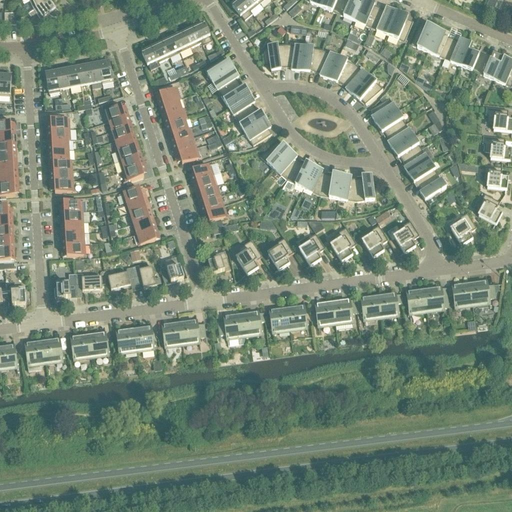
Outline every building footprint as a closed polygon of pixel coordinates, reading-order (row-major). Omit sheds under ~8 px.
[(27,0),(23,2),(24,6),(30,3),(34,12),(50,3),(48,0),(27,0)] [(252,17),(239,0),(231,7),(245,23),(252,17)] [(254,0),(238,0),(239,0),(252,17),(253,16),(250,14),(259,6),(254,0)] [(304,0),(304,2),(321,9),(324,0),(304,0)] [(324,0),(321,9),(337,16),(344,0),(324,0)] [(344,0),(337,16),(354,23),(364,0),(362,0),(344,0)] [(364,0),(354,23),(371,30),(379,10),(374,8),(375,5),(364,0)] [(488,0),(489,0),(483,13),(495,19),(504,0),(488,0)] [(34,12),(28,15),(31,18),(36,15),(41,23),(49,16),(50,17),(51,18),(52,19),(54,19),(55,19),(56,19),(58,19),(59,19),(60,18),(61,17),(62,18),(62,17),(55,10),(50,3),(34,12)] [(293,10),(288,14),(293,19),(297,15),(293,10)] [(379,10),(371,30),(387,37),(397,14),(386,10),(385,12),(379,10)] [(397,14),(387,37),(404,45),(413,24),(407,22),(408,19),(397,14)] [(203,25),(194,29),(203,48),(212,44),(203,25)] [(411,47),(428,55),(437,32),(426,27),(425,29),(419,27),(411,47)] [(291,28),(291,29),(290,36),(298,37),(299,29),(291,28)] [(194,29),(183,34),(191,50),(201,45),(203,48),(194,29)] [(281,29),(277,33),(282,38),(286,34),(281,29)] [(253,31),(247,35),(249,40),(255,36),(253,31)] [(437,32),(428,55),(444,62),(453,41),(447,39),(448,36),(437,32)] [(183,34),(172,39),(180,55),(191,50),(183,34)] [(172,39),(161,44),(169,60),(180,55),(172,39)] [(453,41),(444,62),(461,69),(471,46),(460,41),(459,44),(453,41)] [(359,47),(348,42),(345,48),(357,53),(359,47)] [(161,44),(150,49),(160,69),(160,68),(158,65),(169,60),(161,44)] [(471,46),(461,69),(477,76),(486,55),(481,53),(482,50),(471,46)] [(280,70),(286,70),(286,47),(267,49),(271,74),(280,73),(280,70)] [(286,47),(286,70),(291,70),(291,73),(300,74),(304,49),(286,47)] [(160,69),(150,49),(141,54),(151,73),(160,69)] [(304,49),(300,74),(309,75),(310,73),(315,74),(322,52),(304,49)] [(218,60),(224,56),(221,51),(215,55),(218,60)] [(322,52),(315,74),(321,76),(319,78),(328,82),(338,59),(322,52)] [(368,52),(365,58),(369,60),(371,61),(374,56),(372,55),(368,52)] [(486,55),(477,76),(494,83),(504,60),(493,55),(491,57),(486,55)] [(338,59),(328,82),(336,86),(338,84),(342,87),(355,67),(338,59)] [(204,72),(213,85),(234,71),(229,63),(226,65),(223,60),(204,72)] [(511,63),(504,60),(494,83),(511,90),(511,87),(511,63)] [(109,63),(98,65),(102,86),(113,84),(109,63)] [(98,65),(88,67),(91,86),(101,84),(102,86),(98,65)] [(88,67),(77,69),(81,88),(91,86),(88,67)] [(355,67),(342,87),(347,90),(345,92),(352,98),(369,79),(355,67)] [(77,69),(66,71),(70,90),(81,88),(77,69)] [(66,71),(56,73),(60,94),(60,92),(70,90),(66,71)] [(234,71),(213,85),(221,97),(239,85),(236,81),(239,79),(234,71)] [(60,94),(56,73),(45,75),(49,96),(60,94)] [(0,77),(0,78),(0,98),(10,99),(11,77),(0,77)] [(369,79),(352,98),(359,104),(361,102),(365,106),(383,91),(369,79)] [(155,98),(159,108),(181,101),(177,91),(181,90),(179,84),(160,90),(162,95),(155,98)] [(239,85),(221,97),(229,110),(250,97),(245,89),(242,90),(239,85)] [(441,95),(439,101),(445,104),(447,98),(441,95)] [(250,97),(229,110),(237,123),(255,111),(252,106),(255,104),(250,97)] [(181,101),(159,108),(162,118),(184,111),(181,111),(179,102),(181,102),(181,101)] [(371,119),(376,127),(397,114),(389,101),(370,113),(373,118),(371,119)] [(102,108),(104,114),(103,114),(107,125),(128,118),(125,107),(115,111),(113,105),(102,108)] [(508,113),(491,111),(486,110),(485,117),(487,118),(487,125),(494,126),(493,133),(511,136),(511,134),(511,124),(507,124),(508,119),(507,119),(508,113)] [(184,111),(162,118),(165,128),(187,121),(184,111)] [(255,111),(237,123),(245,135),(266,122),(261,114),(258,116),(255,111)] [(428,116),(434,126),(439,122),(434,113),(428,116)] [(397,114),(376,127),(381,135),(384,134),(387,138),(405,127),(397,114)] [(46,122),(47,133),(70,132),(69,121),(66,121),(66,116),(54,116),(54,122),(46,122)] [(128,118),(107,125),(109,125),(112,134),(110,134),(110,135),(132,128),(128,118)] [(0,136),(15,135),(14,124),(6,125),(6,119),(0,119),(0,136)] [(187,121),(165,128),(168,137),(190,130),(188,131),(185,122),(187,121)] [(266,122),(245,135),(253,148),(272,136),(268,131),(271,130),(266,122)] [(435,126),(439,134),(443,131),(439,123),(435,126)] [(405,127),(387,138),(390,143),(387,145),(392,153),(413,139),(405,127)] [(132,128),(110,135),(113,145),(135,137),(132,128)] [(190,130),(168,137),(171,147),(193,140),(190,130)] [(70,132),(47,133),(48,144),(70,142),(70,132)] [(15,135),(0,136),(0,146),(16,145),(15,135)] [(135,137),(113,145),(116,154),(138,147),(135,137)] [(413,139),(392,153),(397,160),(400,159),(403,164),(421,152),(413,139)] [(509,164),(510,153),(504,153),(504,148),(505,141),(483,139),(482,146),(484,146),(483,154),(491,155),(490,162),(509,164)] [(193,140),(171,147),(175,157),(196,150),(193,140)] [(70,142),(48,144),(48,154),(69,152),(68,143),(70,143),(70,142)] [(260,159),(273,171),(290,152),(283,146),(281,148),(277,144),(260,159)] [(16,145),(0,146),(0,156),(16,156),(16,145)] [(237,145),(230,146),(231,154),(239,153),(237,145)] [(138,147),(116,154),(119,164),(141,157),(138,147)] [(421,152),(403,164),(406,169),(403,170),(408,178),(429,165),(429,164),(435,160),(427,148),(421,152)] [(196,150),(175,157),(176,161),(181,161),(183,166),(200,160),(196,150)] [(69,152),(48,154),(49,164),(72,162),(69,162),(69,152)] [(290,152),(273,171),(287,183),(300,164),(295,161),(297,159),(290,152)] [(16,156),(0,156),(0,166),(17,166),(16,156)] [(141,157),(119,164),(122,174),(144,167),(141,157)] [(72,162),(49,164),(49,174),(72,173),(72,162)] [(300,164),(287,183),(284,189),(290,192),(292,192),(294,187),(304,191),(314,168),(306,164),(305,167),(300,164)] [(429,165),(408,178),(413,186),(416,184),(419,189),(437,177),(429,165)] [(458,165),(461,173),(467,173),(468,166),(458,165)] [(17,166),(0,166),(0,177),(17,176),(17,166)] [(144,167),(122,174),(126,184),(143,179),(142,174),(146,171),(144,167)] [(190,180),(192,185),(214,177),(210,167),(193,172),(195,177),(190,180)] [(458,172),(456,167),(450,171),(453,176),(458,172)] [(314,168),(304,191),(320,199),(327,176),(321,175),(323,172),(314,168)] [(506,193),(507,182),(501,181),(501,176),(502,170),(484,168),(483,183),(487,183),(487,191),(506,193)] [(72,173),(49,174),(50,184),(73,183),(72,173)] [(327,176),(320,199),(338,202),(342,177),(333,175),(332,178),(327,176)] [(17,176),(0,177),(0,187),(18,186),(17,176)] [(214,177),(192,185),(195,195),(217,188),(214,177)] [(342,177),(338,202),(356,204),(356,181),(351,181),(351,178),(342,177)] [(356,181),(356,204),(374,202),(371,177),(361,178),(362,181),(356,181)] [(437,177),(419,189),(422,194),(419,195),(425,204),(446,190),(437,177)] [(73,183),(50,184),(50,189),(55,190),(56,195),(74,194),(73,183)] [(18,186),(0,187),(0,198),(14,198),(14,192),(18,191),(18,186)] [(217,188),(195,195),(199,205),(220,198),(217,188)] [(121,196),(124,206),(146,199),(145,195),(140,195),(138,190),(121,196)] [(456,201),(452,194),(446,198),(450,205),(456,201)] [(497,210),(500,205),(484,196),(477,210),(482,212),(478,219),(495,228),(500,218),(495,215),(497,211),(497,210)] [(220,198),(199,205),(202,215),(224,208),(220,198)] [(146,199),(124,206),(128,217),(150,210),(146,199)] [(60,211),(60,216),(83,214),(82,203),(64,204),(64,209),(60,211)] [(0,207),(0,218),(12,218),(12,213),(7,213),(7,207),(0,207)] [(224,208),(202,215),(205,226),(227,219),(224,208)] [(257,210),(260,216),(265,213),(262,208),(257,210)] [(296,219),(300,212),(295,209),(290,219),(296,219)] [(150,210),(128,217),(131,227),(153,220),(150,210)] [(83,214),(60,216),(61,226),(83,225),(83,214)] [(386,224),(381,216),(375,220),(380,228),(386,224)] [(471,234),(476,231),(467,216),(454,224),(457,228),(450,232),(461,248),(470,242),(467,237),(471,234)] [(12,218),(0,218),(0,229),(13,229),(12,218)] [(376,225),(373,219),(372,218),(370,219),(368,221),(372,228),(376,225)] [(153,220),(131,227),(134,237),(156,230),(153,220)] [(389,233),(393,240),(404,256),(413,250),(410,245),(414,242),(419,238),(410,224),(398,231),(397,228),(389,233)] [(83,225),(61,226),(61,237),(84,236),(83,225)] [(278,229),(282,235),(287,231),(283,226),(278,229)] [(382,246),(388,242),(378,228),(366,236),(368,240),(362,244),(372,260),(381,254),(378,249),(382,246)] [(13,229),(0,229),(0,240),(13,240),(13,229)] [(156,230),(134,237),(138,248),(160,241),(156,230)] [(351,250),(356,247),(346,230),(333,238),(337,244),(331,248),(341,264),(350,258),(347,253),(351,251),(351,250)] [(84,236),(61,237),(62,248),(85,246),(84,236)] [(319,255),(325,251),(316,236),(303,244),(305,249),(299,252),(309,269),(318,263),(315,258),(320,255),(319,255)] [(13,240),(0,240),(0,251),(14,251),(13,240)] [(288,259),(293,255),(284,241),(271,249),(274,253),(268,257),(278,273),(287,267),(284,262),(288,259)] [(256,263),(262,260),(251,243),(239,251),(242,257),(236,261),(246,277),(256,271),(252,266),(257,263),(256,263)] [(85,246),(62,248),(63,259),(85,258),(85,246)] [(14,251),(0,251),(0,265),(4,266),(12,265),(11,262),(15,262),(14,251)] [(212,278),(230,272),(225,253),(206,259),(212,278)] [(126,255),(122,260),(127,264),(131,259),(126,255)] [(165,287),(183,281),(176,259),(164,263),(165,269),(160,271),(165,287)] [(83,263),(75,263),(76,272),(83,272),(83,263)] [(139,268),(132,270),(135,280),(141,279),(143,291),(157,288),(156,286),(161,285),(160,279),(155,280),(152,269),(140,272),(139,268)] [(135,280),(132,270),(126,271),(127,275),(108,279),(111,292),(130,288),(129,281),(135,280)] [(75,276),(76,287),(82,287),(82,293),(102,292),(101,279),(82,280),(81,276),(75,276)] [(77,300),(76,287),(70,287),(69,281),(56,282),(57,301),(77,300)] [(475,284),(469,285),(472,308),(489,306),(489,301),(495,300),(494,288),(487,289),(486,284),(476,286),(475,284)] [(452,290),(448,290),(449,299),(453,298),(455,310),(472,308),(469,285),(463,286),(463,287),(452,289),(452,290)] [(12,308),(25,307),(24,288),(11,289),(12,308)] [(430,290),(423,291),(426,314),(444,312),(443,311),(449,310),(447,302),(443,302),(441,290),(430,292),(430,290)] [(426,314),(423,291),(417,292),(417,294),(406,295),(409,316),(426,314)] [(372,300),(355,302),(357,315),(362,314),(364,322),(381,320),(378,297),(371,298),(372,300)] [(384,297),(378,297),(381,320),(398,318),(396,306),(401,305),(400,297),(395,297),(384,298),(384,297)] [(338,303),(332,303),(335,326),(352,324),(351,316),(357,315),(355,302),(339,304),(338,303)] [(335,326),(332,303),(326,304),(326,306),(315,308),(318,329),(335,326)] [(293,309),(286,310),(290,332),(307,330),(304,309),(293,310),(293,309)] [(290,332),(286,310),(280,310),(280,312),(269,314),(272,335),(290,332)] [(247,315),(241,316),(244,339),(261,336),(259,324),(264,324),(263,315),(258,316),(258,315),(247,317),(247,315)] [(244,339),(241,316),(234,317),(235,318),(224,320),(224,324),(218,325),(219,337),(226,337),(227,341),(244,339)] [(185,323),(179,324),(182,347),(199,345),(199,340),(205,339),(204,327),(197,328),(197,323),(186,325),(185,323)] [(179,324),(173,325),(173,327),(162,328),(165,349),(182,347),(179,324)] [(140,329),(133,330),(137,353),(154,351),(151,330),(140,331),(140,329)] [(137,353),(133,330),(127,331),(127,333),(116,334),(119,355),(137,353)] [(71,340),(74,362),(91,359),(88,336),(82,337),(82,339),(71,340)] [(94,336),(88,336),(91,359),(108,357),(105,336),(94,337),(94,336)] [(48,342),(42,343),(45,365),(63,363),(60,342),(49,343),(48,342)] [(45,365),(42,343),(36,344),(36,345),(25,347),(29,374),(40,372),(40,366),(45,365)] [(3,348),(0,348),(0,371),(17,369),(14,348),(3,350),(3,348)]
